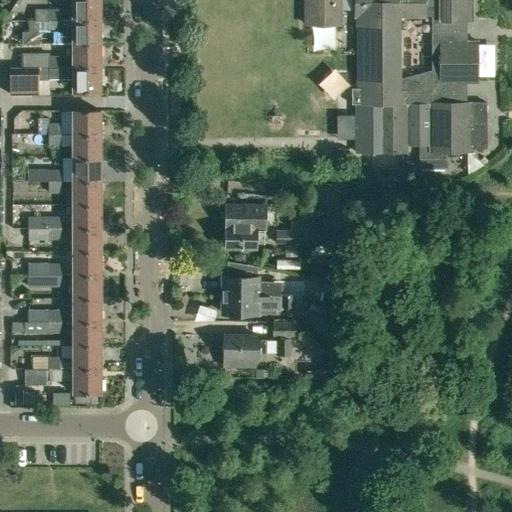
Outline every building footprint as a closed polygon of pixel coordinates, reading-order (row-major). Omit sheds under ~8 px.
[(74,21),(101,21),(101,0),(73,0),(74,20),(74,21)] [(339,23),(338,0),(304,0),(305,22),(339,23)] [(470,148),(486,148),(486,127),(486,103),(472,102),(472,103),(458,103),(458,81),(477,81),(477,83),(478,83),(479,42),(477,42),(477,44),(467,44),(467,22),(472,22),(472,21),(470,21),(470,0),(357,0),(357,17),(359,17),(359,16),(360,16),(359,89),(353,89),(353,90),(354,90),(353,103),(353,104),(379,104),(379,151),(378,151),(378,152),(407,152),(407,151),(406,151),(406,145),(419,145),(419,169),(447,169),(447,158),(445,158),(445,149),(452,149),(452,151),(450,151),(451,152),(471,152),(471,151),(470,151),(470,148)] [(35,10),(35,20),(49,20),(49,21),(61,21),(61,20),(61,10),(35,10)] [(74,45),(101,45),(101,21),(74,21),(74,20),(61,20),(61,21),(49,21),(49,20),(35,20),(35,31),(49,31),(49,32),(58,32),(58,43),(74,43),(74,45)] [(74,69),(101,68),(101,45),(74,45),(74,69)] [(21,53),(21,68),(39,68),(49,68),(49,69),(61,69),(61,58),(49,58),(49,53),(21,53)] [(39,68),(21,68),(10,68),(10,94),(39,94),(39,68)] [(101,93),(101,68),(74,69),(61,69),(49,69),(49,80),(74,80),(74,93),(101,93)] [(73,113),(73,137),(100,137),(100,113),(73,113)] [(30,126),(30,137),(61,137),(61,126),(30,126)] [(61,137),(30,137),(30,149),(61,148),(61,137)] [(100,161),(100,137),(73,137),(73,161),(100,161)] [(338,148),(337,160),(349,160),(349,158),(350,148),(338,148)] [(73,182),(100,183),(100,161),(73,161),(73,182)] [(389,170),(389,181),(391,181),(402,181),(402,170),(389,170)] [(29,172),(29,183),(61,183),(61,171),(48,171),(29,172)] [(73,182),(73,206),(100,206),(100,183),(73,182)] [(61,183),(29,183),(29,194),(48,194),(61,194),(61,183)] [(226,227),(255,227),(264,227),(264,204),(226,204),(226,227)] [(100,206),(73,206),(73,229),(100,229),(100,206)] [(29,217),(29,229),(60,229),(61,218),(48,218),(29,217)] [(255,227),(226,227),(226,232),(223,234),(223,241),(226,243),(226,248),(255,248),(255,244),(263,244),(263,231),(255,231),(255,227)] [(60,229),(29,229),(29,240),(48,240),(60,240),(60,229)] [(73,229),(73,252),(101,252),(100,229),(73,229)] [(276,232),(276,244),(313,244),(313,232),(276,232)] [(101,252),(73,252),(73,276),(101,276),(101,252)] [(298,258),(275,259),(276,270),(299,269),(298,258)] [(28,264),(28,276),(61,276),(61,264),(49,265),(28,264)] [(61,276),(28,276),(28,287),(48,287),(61,287),(61,276)] [(73,276),(74,299),(101,299),(101,276),(73,276)] [(222,277),(222,295),(293,296),(293,295),(293,284),(282,284),(282,283),(269,283),(257,283),(257,277),(228,277),(222,277)] [(222,295),(222,314),(256,314),(256,310),(269,310),(281,310),(282,308),(282,307),(293,307),(293,296),(222,295)] [(293,296),(293,307),(302,307),(302,295),(293,295),(293,296)] [(74,299),(74,322),(101,322),(101,299),(74,299)] [(347,300),(338,299),(337,309),(345,310),(347,300)] [(28,322),(61,323),(61,311),(48,311),(29,311),(28,322)] [(272,321),(272,336),(297,336),(297,321),(272,321)] [(61,334),(61,323),(28,322),(28,334),(61,334)] [(101,322),(74,322),(74,346),(101,345),(101,322)] [(257,354),(265,354),(277,354),(277,341),(257,341),(257,336),(225,335),(225,341),(222,343),(222,351),(225,352),(225,358),(225,366),(255,366),(255,358),(257,358),(257,354)] [(277,336),(277,341),(277,354),(277,356),(290,356),(289,355),(297,355),(297,340),(290,340),(290,337),(277,336)] [(335,350),(350,350),(350,339),(335,339),(335,350)] [(49,370),(101,369),(101,345),(74,346),(74,367),(62,367),(61,358),(48,358),(49,370)] [(350,352),(333,349),(333,361),(350,361),(350,357),(350,352)] [(101,393),(101,369),(49,370),(24,369),(25,386),(49,386),(49,380),(74,380),(74,393),(101,393)]
